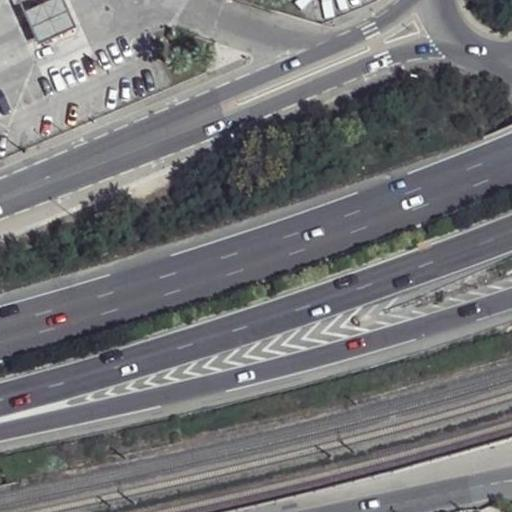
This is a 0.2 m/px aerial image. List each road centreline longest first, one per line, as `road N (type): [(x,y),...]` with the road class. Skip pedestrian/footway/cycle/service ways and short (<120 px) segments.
road 1 (motorway): [(511,162),(266,252),(0,332)]
road 2 (motorway): [(0,398),(299,310),(511,232)]
road 3 (motorway): [(0,435),(225,382),(511,299)]
road 4 (secondary): [(0,202),(375,45),(444,5)]
road 5 (tertiary): [(511,480),(365,511)]
